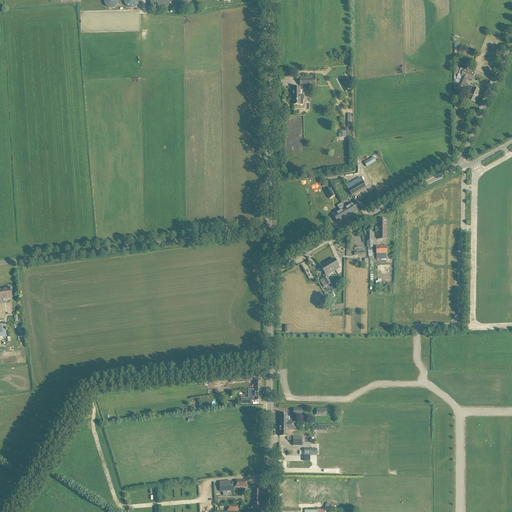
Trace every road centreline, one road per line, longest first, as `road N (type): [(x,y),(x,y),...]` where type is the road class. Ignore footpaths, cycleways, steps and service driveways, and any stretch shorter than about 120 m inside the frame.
road 1 (track): [(15,511),(93,388),(270,365)]
road 2 (unclassified): [(0,264),(269,230)]
road 3 (tertiary): [(269,511),(268,268)]
road 4 (tertiary): [(269,230),(267,0)]
road 5 (unclassified): [(461,167),(268,268)]
road 6 (unknown): [(423,383),(459,411),(458,511)]
road 7 (unclassified): [(461,167),(511,40)]
